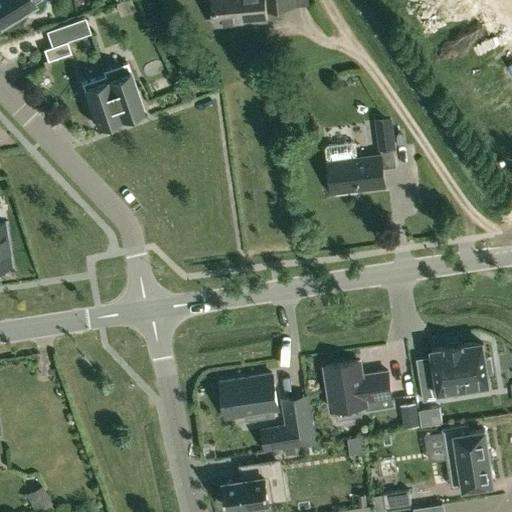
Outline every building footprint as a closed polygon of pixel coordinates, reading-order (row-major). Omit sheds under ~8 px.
[(0,0),(0,22),(0,23),(37,0),(0,0)] [(265,19),(265,18),(280,16),(279,8),(294,6),(293,0),(212,0),(216,24),(265,19)] [(46,30),(51,45),(66,40),(90,32),(85,17),(46,30)] [(70,52),(66,40),(51,45),(43,48),(47,59),(70,52)] [(127,61),(103,69),(105,74),(119,116),(143,108),(127,61)] [(96,125),(119,116),(105,74),(81,82),(96,125)] [(380,149),(394,148),(390,118),(376,120),(380,149)] [(385,184),(381,155),(355,158),(355,156),(357,153),(355,144),(353,142),(328,145),(326,147),(327,157),(329,159),(330,161),(329,162),(332,191),(385,184)] [(0,269),(4,269),(3,265),(11,263),(4,220),(0,220),(0,269)] [(445,346),(431,348),(433,361),(417,363),(422,399),(440,397),(439,390),(470,385),(469,381),(488,378),(487,373),(492,372),(490,356),(485,357),(482,342),(477,343),(477,341),(462,343),(462,342),(445,345),(445,346)] [(360,359),(324,364),(331,408),(365,403),(366,408),(393,403),(388,370),(362,374),(360,359)] [(272,372),(220,380),(226,416),(245,413),(245,418),(274,414),(273,408),(278,408),(272,372)] [(132,393),(99,403),(109,434),(142,424),(132,393)] [(400,403),(404,427),(419,424),(415,401),(400,403)] [(439,406),(419,409),(421,424),(442,421),(439,406)] [(260,426),(265,449),(289,445),(285,423),(260,426)] [(468,423),(443,427),(451,486),(463,484),(463,486),(493,482),(485,428),(469,431),(468,423)] [(241,478),(223,480),(228,507),(231,507),(232,511),(247,508),(246,504),(273,500),(269,475),(276,474),(273,459),(247,463),(249,477),(241,478)] [(26,493),(36,510),(52,501),(42,484),(26,493)] [(411,502),(409,488),(384,492),(386,506),(411,502)] [(140,493),(143,506),(155,503),(152,491),(140,493)] [(359,492),(360,504),(369,503),(367,492),(359,492)] [(133,511),(142,511),(139,493),(130,495),(133,511)]
